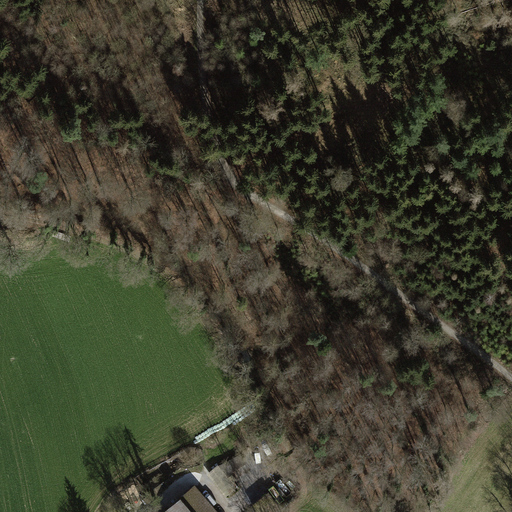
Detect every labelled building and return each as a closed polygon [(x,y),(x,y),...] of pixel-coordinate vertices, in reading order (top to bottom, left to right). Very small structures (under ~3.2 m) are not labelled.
[(232,472),(238,480),(253,468),(247,460),(232,472)] [(226,472),(214,482),(227,498),(239,488),(226,472)] [(270,473),(253,484),(258,493),(275,481),(270,473)] [(216,511),(196,487),(166,511),(216,511)] [(277,502),(271,493),(259,502),(265,510),(277,502)]
